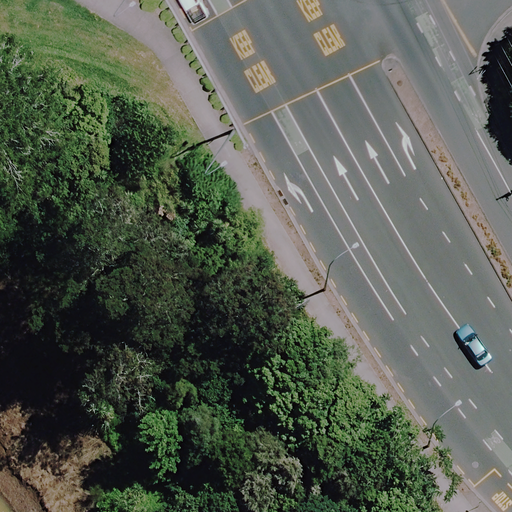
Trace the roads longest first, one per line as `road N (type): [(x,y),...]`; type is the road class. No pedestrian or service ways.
road 1 (primary): [(511,421),(380,328),(230,77)]
road 2 (secondary): [(511,403),(451,324),(284,46)]
road 3 (secondary): [(382,0),(511,234)]
